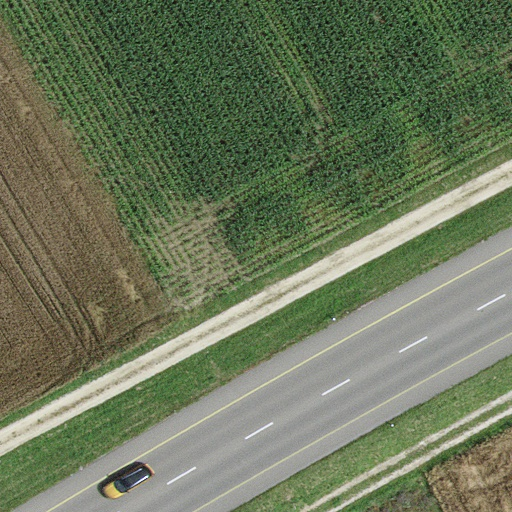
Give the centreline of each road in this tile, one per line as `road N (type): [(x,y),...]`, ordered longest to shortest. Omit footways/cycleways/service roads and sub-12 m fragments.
road 1 (track): [(511,171),(0,439)]
road 2 (primary): [(124,511),(511,295)]
road 3 (track): [(511,404),(330,511)]
